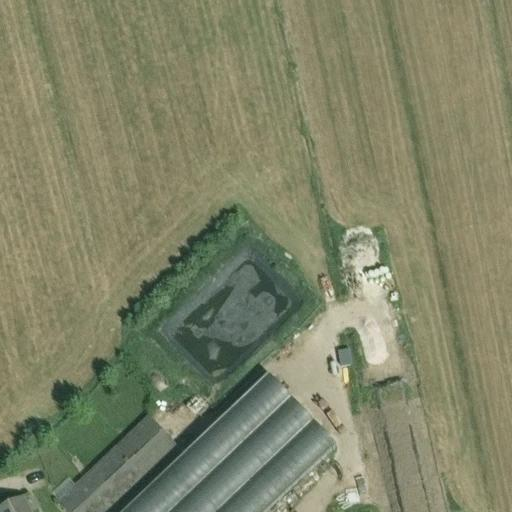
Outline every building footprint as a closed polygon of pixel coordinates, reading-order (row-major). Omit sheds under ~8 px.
[(168,314),(169,340),(182,340),(181,314),(168,314)] [(334,424),(354,420),(338,354),(318,359),(334,424)] [(128,511),(268,511),(337,447),(270,377),(128,511)] [(149,418),(58,504),(65,511),(106,511),(176,447),(149,418)] [(394,450),(411,445),(403,421),(387,426),(394,450)] [(0,511),(28,511),(23,500),(0,511)]
